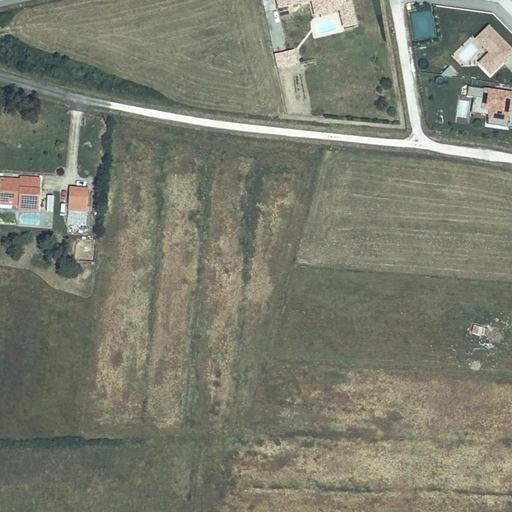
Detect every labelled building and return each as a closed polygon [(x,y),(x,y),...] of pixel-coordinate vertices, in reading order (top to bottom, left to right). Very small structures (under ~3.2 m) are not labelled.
[(313,0),(314,3),(325,0),(339,0),(341,5),(345,23),(357,20),(352,0),(313,0)] [(341,5),(339,0),(325,0),(314,3),(316,11),(341,5)] [(407,13),(413,42),(435,37),(429,9),(407,13)] [(489,72),(511,50),(511,49),(488,25),(475,37),(489,51),(478,61),(489,72)] [(298,59),(295,46),(285,49),(288,61),(298,59)] [(511,99),(511,93),(469,88),(467,96),(474,97),(471,113),(488,115),(488,124),(507,127),(511,99)] [(20,210),(41,210),(42,190),(37,189),(37,181),(21,181),(21,183),(0,182),(0,200),(20,201),(20,210)] [(92,192),(74,191),(73,209),(91,210),(92,192)]
